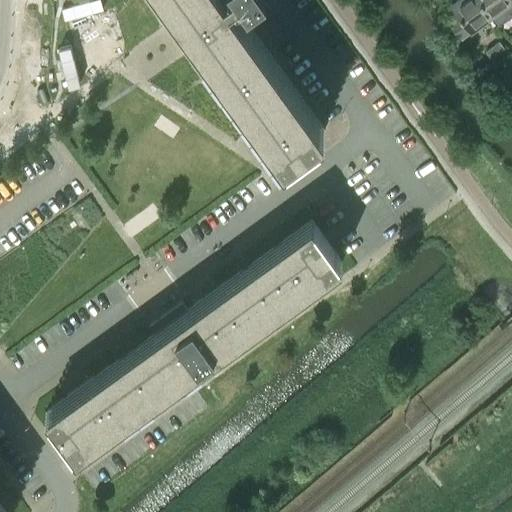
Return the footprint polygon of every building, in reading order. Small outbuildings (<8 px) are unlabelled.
[(168,0),(283,158),(324,128),(248,23),(269,8),(263,0),(168,0)] [(491,14),(480,0),(453,0),(450,2),(458,13),(449,20),(460,36),(491,14)] [(511,13),(511,0),(480,0),(491,14),(498,24),(511,13)] [(484,50),(490,58),(504,48),(498,40),(484,50)] [(45,410),(76,452),(341,260),(311,217),(187,307),(182,300),(174,306),(150,324),(155,331),(45,410)]
